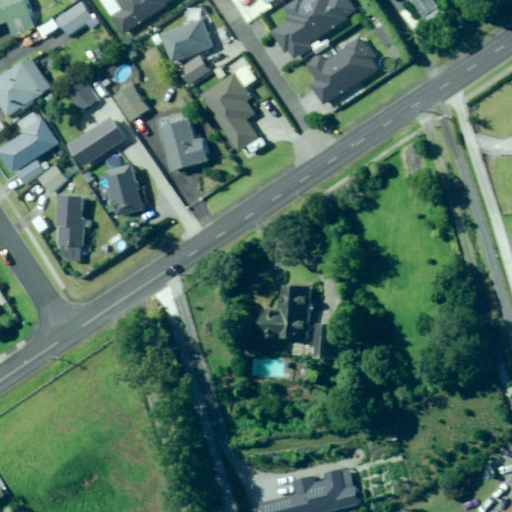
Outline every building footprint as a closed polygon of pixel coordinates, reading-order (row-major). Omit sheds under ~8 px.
[(34,28),(24,0),(0,0),(0,25),(7,24),(11,36),(34,28)] [(178,0),(104,0),(128,34),(178,0)] [(292,16),(287,19),(290,24),(277,34),(297,61),(316,48),(313,45),(361,11),(352,0),(310,0),(308,2),(305,0),(302,0),(288,10),(292,16)] [(445,14),(435,0),(419,0),(414,4),(429,25),(445,14)] [(68,34),(92,18),(81,1),(56,18),(57,20),(67,35),(68,34)] [(171,63),(213,46),(200,16),(188,21),(189,22),(159,34),(171,63)] [(384,67),(364,39),(330,63),(325,56),(310,66),(321,81),(313,87),(327,107),(384,67)] [(214,72),(204,57),(182,72),(193,87),(214,72)] [(47,77),(37,62),(35,59),(27,65),(25,63),(0,80),(0,102),(7,113),(11,118),(55,89),(47,77)] [(261,80),(252,66),(206,97),(243,152),(263,138),(251,120),(260,114),(251,100),(255,97),(248,88),(261,80)] [(100,100),(85,81),(67,96),(82,115),(100,100)] [(152,111),(145,99),(136,85),(129,89),(123,93),(118,96),(134,122),(152,111)] [(212,161),(211,157),(206,139),(199,141),(194,120),(192,120),(190,113),(162,121),(165,128),(163,128),(175,172),(178,171),(193,167),(196,166),(212,161)] [(121,148),(135,137),(120,117),(104,130),(118,149),(121,148)] [(16,173),(61,143),(45,119),(26,132),(27,135),(2,152),(16,173)] [(0,134),(9,129),(4,122),(0,124),(0,134)] [(46,172),(40,162),(20,174),(27,185),(46,172)] [(149,211),(143,191),(135,164),(110,172),(110,174),(120,207),(123,218),(149,211)] [(56,192),(70,181),(58,166),(42,179),(47,186),(53,194),(56,192)] [(89,247),(90,221),(90,219),(86,219),(87,197),(63,196),(63,197),(61,227),(64,227),(63,246),(89,247)] [(506,247),(500,228),(492,231),(498,250),(506,247)] [(313,299),(313,286),(292,285),(290,286),(285,288),(285,294),(284,309),(267,308),(266,336),(289,338),(311,339),(311,326),(312,313),(313,299)] [(344,326),(325,324),(319,324),(318,327),(318,337),(317,348),(316,356),(316,358),(341,359),(344,326)] [(485,465),(488,477),(493,476),(490,464),(485,465)] [(492,467),(496,475),(501,473),(497,465),(492,467)] [(0,502),(14,493),(6,481),(0,484),(0,502)] [(423,511),(419,501),(400,510),(400,511),(423,511)]
